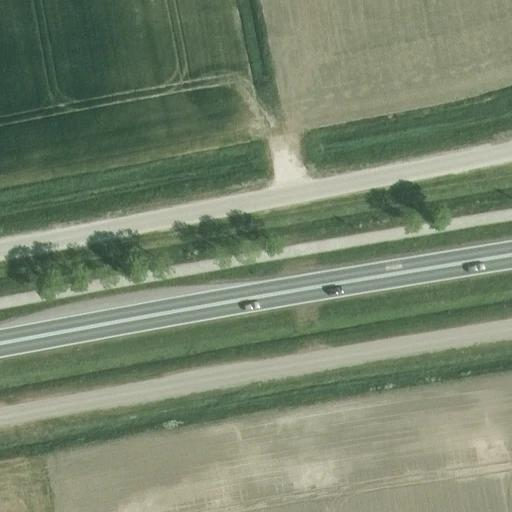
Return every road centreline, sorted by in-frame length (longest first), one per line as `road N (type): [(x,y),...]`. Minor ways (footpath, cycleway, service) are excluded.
road 1 (unclassified): [(0,251),(511,151)]
road 2 (unclassified): [(0,418),(511,328)]
road 3 (trunk): [(0,340),(511,254)]
